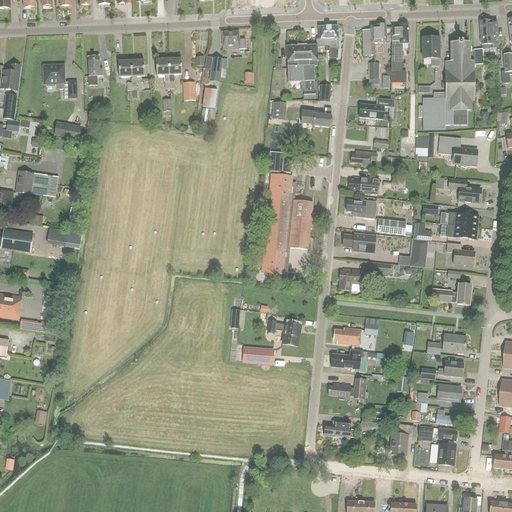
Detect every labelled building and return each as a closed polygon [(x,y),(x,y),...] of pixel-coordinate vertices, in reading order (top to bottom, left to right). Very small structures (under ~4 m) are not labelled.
[(0,0),(0,9),(9,9),(9,0),(0,0)] [(34,8),(34,0),(21,0),(22,1),(23,1),(23,9),(34,8)] [(493,45),(499,45),(497,22),(480,23),(482,40),(481,41),(481,44),(482,45),(482,50),(493,50),(493,45)] [(374,44),(386,44),(386,26),(377,27),(371,28),(371,31),(363,32),(364,57),(375,57),(374,44)] [(391,35),(392,42),(392,48),(391,73),(391,83),(406,83),(406,74),(401,74),(402,48),(402,45),(408,45),(408,26),(399,26),(399,28),(392,28),(392,35),(391,35)] [(316,40),(316,46),(317,46),(317,48),(329,48),(329,50),(339,49),(338,27),(319,28),(319,40),(316,40)] [(245,50),(245,40),(239,40),(239,33),(222,34),(222,51),(245,50)] [(431,68),(439,68),(439,39),(423,40),(423,60),(431,60),(431,68)] [(470,62),(470,59),(470,44),(463,44),(463,43),(458,43),(458,44),(451,44),(451,63),(446,63),(446,72),(445,72),(445,85),(443,85),(443,90),(445,90),(445,93),(434,94),(434,100),(423,100),(423,107),(419,107),(419,118),(423,118),(423,131),(445,131),(445,127),(468,127),(467,112),(471,112),(471,102),(475,102),(475,73),(474,73),(474,62),(470,62)] [(317,46),(316,46),(306,47),(306,46),(297,46),(297,47),(287,48),(288,83),(303,82),(303,93),(315,92),(315,82),(314,62),(318,62),(317,48),(317,46)] [(482,50),(474,51),(475,65),(483,65),(482,50)] [(511,55),(504,56),(505,72),(502,72),(503,85),(510,84),(509,76),(511,75),(511,55)] [(99,70),(99,57),(88,58),(88,77),(88,86),(96,85),(96,77),(102,77),(102,70),(99,70)] [(220,83),(222,69),(227,69),(227,61),(207,58),(205,69),(211,70),(209,82),(220,83)] [(168,60),(155,61),(156,77),(163,77),(163,80),(164,80),(164,91),(169,90),(168,60)] [(180,60),(168,60),(169,90),(173,90),(173,76),(181,76),(180,60)] [(143,61),(131,62),(131,78),(131,84),(132,92),(135,91),(135,83),(137,83),(137,78),(144,77),(143,61)] [(131,78),(131,62),(118,62),(119,78),(131,78)] [(379,81),(379,64),(369,64),(369,81),(379,81)] [(17,87),(20,67),(9,65),(9,72),(2,71),(0,82),(0,89),(10,91),(11,86),(17,87)] [(64,84),(64,67),(44,68),(44,86),(57,85),(57,91),(64,91),(64,100),(76,99),(76,83),(68,83),(68,84),(64,84)] [(245,84),(254,84),(254,73),(245,73),(245,84)] [(196,102),(195,84),(183,84),(184,102),(196,102)] [(330,103),(331,87),(321,86),(319,102),(330,103)] [(217,91),(205,90),(202,108),(215,110),(217,91)] [(13,121),(17,98),(6,96),(3,119),(8,120),(8,121),(16,122),(16,121),(13,121)] [(394,110),(394,102),(378,101),(377,107),(361,106),(360,119),(383,121),(384,109),(394,110)] [(285,120),(287,104),(273,103),(272,119),(285,120)] [(324,116),(314,115),(314,113),(302,112),(301,125),(313,126),(313,127),(331,129),(332,117),(331,117),(332,109),(325,109),(324,116)] [(94,145),(98,115),(90,113),(86,143),(94,145)] [(18,134),(20,122),(16,121),(16,122),(8,121),(6,131),(3,131),(2,138),(11,140),(12,133),(18,134)] [(81,129),(56,124),(54,138),(79,143),(81,129)] [(477,152),(460,150),(461,140),(439,137),(438,155),(454,157),(453,166),(461,166),(460,168),(465,169),(469,169),(469,167),(476,168),(477,152)] [(387,150),(388,143),(374,142),(373,148),(387,150)] [(283,174),(284,154),(270,152),(268,172),(283,174)] [(377,162),(377,155),(356,153),(356,156),(351,155),(351,164),(362,165),(361,167),(370,168),(371,161),(377,162)] [(59,179),(20,172),(15,193),(57,199),(59,179)] [(403,188),(405,176),(393,175),(392,187),(403,188)] [(265,252),(262,273),(283,276),(283,272),(288,273),(290,248),(308,250),(308,246),(309,241),(309,238),(310,229),(312,229),(313,224),(313,221),(314,215),(311,215),(312,207),(312,204),(294,202),(296,184),(292,184),(292,178),(272,176),(270,197),(272,197),(271,211),(269,210),(266,239),(268,239),(267,252),(265,252)] [(379,182),(372,182),(353,180),(352,182),(349,182),(348,190),(359,191),(359,193),(377,195),(379,182)] [(481,204),(482,189),(468,188),(469,182),(451,180),(450,189),(455,190),(455,187),(461,187),(460,202),(481,204)] [(0,212),(2,213),(3,206),(11,208),(13,193),(3,192),(2,194),(0,194),(0,212)] [(386,210),(386,212),(393,213),(394,203),(386,202),(387,201),(378,200),(378,202),(365,200),(365,203),(359,202),(359,203),(347,202),(346,212),(363,214),(364,208),(386,210)] [(423,214),(430,215),(431,206),(424,205),(423,214)] [(450,213),(449,225),(478,229),(480,216),(450,213)] [(42,226),(43,217),(31,215),(29,225),(42,226)] [(378,234),(404,237),(405,223),(380,220),(378,234)] [(424,233),(424,226),(415,225),(413,241),(430,243),(431,234),(424,233)] [(477,241),(478,229),(449,225),(447,238),(477,241)] [(48,246),(66,249),(68,233),(50,230),(48,246)] [(4,231),(2,242),(1,249),(30,253),(33,236),(4,231)] [(374,254),(375,237),(354,235),(354,237),(347,236),(347,238),(344,238),(343,248),(353,249),(353,252),(374,254)] [(413,241),(410,267),(425,269),(428,243),(413,241)] [(474,267),(475,253),(461,251),(462,245),(448,244),(447,253),(455,254),(454,265),(474,267)] [(390,276),(391,266),(369,264),(368,273),(390,276)] [(31,271),(16,270),(15,277),(30,279),(31,271)] [(361,286),(362,272),(343,270),(343,273),(341,273),(339,291),(351,292),(351,285),(361,286)] [(470,307),(472,286),(459,285),(458,294),(453,294),(453,293),(433,290),(431,301),(457,304),(457,305),(470,307)] [(61,308),(64,288),(54,286),(51,307),(61,308)] [(0,318),(18,321),(21,299),(0,295),(0,318)] [(20,330),(36,332),(38,323),(38,322),(21,320),(20,330)] [(298,347),(301,327),(286,324),(285,326),(276,324),(276,323),(270,322),(268,333),(274,334),(275,331),(284,332),(282,345),(298,347)] [(376,336),(378,325),(366,324),(365,335),(376,336)] [(358,347),(359,331),(345,330),(344,333),(335,331),(334,342),(338,342),(338,345),(358,347)] [(464,355),(466,339),(444,336),(442,352),(464,355)] [(0,356),(6,357),(8,341),(0,339),(0,356)] [(440,356),(440,350),(437,350),(438,344),(429,343),(427,355),(440,356)] [(273,351),(244,349),(243,362),(272,365),(273,351)] [(331,367),(359,371),(360,358),(362,358),(363,352),(350,351),(349,358),(333,356),(331,367)] [(511,357),(504,356),(503,369),(511,370),(511,357)] [(462,379),(463,365),(445,363),(444,371),(438,370),(438,376),(462,379)] [(392,377),(393,367),(385,366),(383,378),(392,379),(392,377)] [(398,369),(397,377),(409,378),(410,370),(398,369)] [(434,381),(435,372),(421,370),(420,379),(434,381)] [(408,392),(409,379),(397,377),(396,391),(408,392)] [(354,389),(350,388),(351,387),(334,385),(333,388),(329,387),(328,396),(339,397),(339,400),(349,401),(349,397),(353,398),(353,400),(365,401),(365,399),(367,399),(368,393),(366,393),(367,380),(355,378),(354,389)] [(12,382),(0,379),(0,400),(9,401),(12,382)] [(511,382),(502,381),(500,394),(511,395),(511,382)] [(459,404),(461,389),(439,386),(437,401),(459,404)] [(421,404),(426,405),(427,395),(418,394),(411,393),(410,403),(421,404)] [(511,395),(500,394),(499,407),(511,408),(511,395)] [(421,404),(410,403),(409,412),(412,412),(420,413),(421,404)] [(386,420),(387,410),(374,409),(373,419),(386,420)] [(47,413),(37,411),(35,424),(45,425),(47,413)] [(419,422),(420,413),(412,412),(411,421),(419,422)] [(509,434),(511,418),(501,417),(499,433),(509,434)] [(355,430),(350,430),(351,424),(334,423),(334,428),(326,427),(325,437),(349,439),(349,438),(354,439),(355,430)] [(413,440),(414,437),(416,438),(417,428),(415,428),(400,426),(399,436),(393,435),(391,456),(407,457),(409,439),(413,440)] [(432,439),(433,430),(419,429),(419,438),(432,439)] [(439,445),(437,466),(453,468),(455,447),(448,446),(448,441),(456,442),(457,432),(439,431),(438,440),(441,441),(440,445),(439,445)] [(505,470),(508,442),(503,441),(501,456),(494,456),(493,468),(505,470)] [(13,471),(14,460),(6,460),(5,470),(13,471)] [(458,511),(475,511),(476,502),(465,501),(464,511),(459,510),(458,511)] [(360,511),(361,503),(348,502),(347,511),(360,511)] [(360,511),(374,511),(375,504),(361,503),(360,511)] [(502,511),(503,504),(490,503),(489,511),(502,511)]
